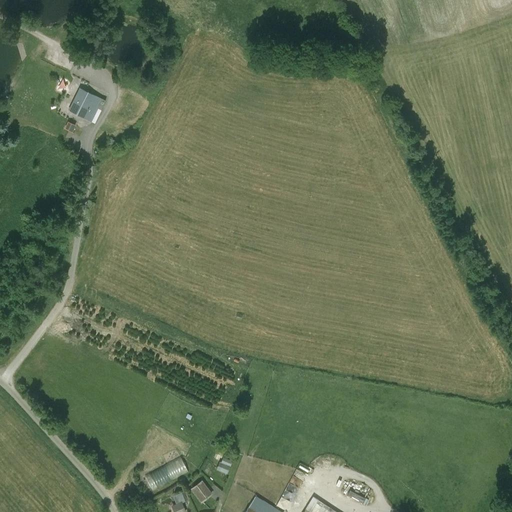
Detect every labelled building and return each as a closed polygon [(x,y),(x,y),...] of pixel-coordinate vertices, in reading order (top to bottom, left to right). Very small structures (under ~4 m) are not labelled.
[(99,41),(93,40),(91,46),(90,52),(96,53),(98,47),(99,41)] [(73,113),(84,91),(79,89),(69,111),(73,113)] [(100,98),(84,91),(73,113),(94,123),(101,109),(97,106),(100,98)] [(226,473),(233,458),(216,450),(212,458),(218,461),(215,467),(226,473)] [(189,487),(200,501),(211,492),(201,478),(189,487)] [(167,498),(173,511),(186,511),(182,502),(188,498),(184,489),(167,498)] [(313,496),(305,509),(309,511),(316,511),(322,503),(313,496)]
